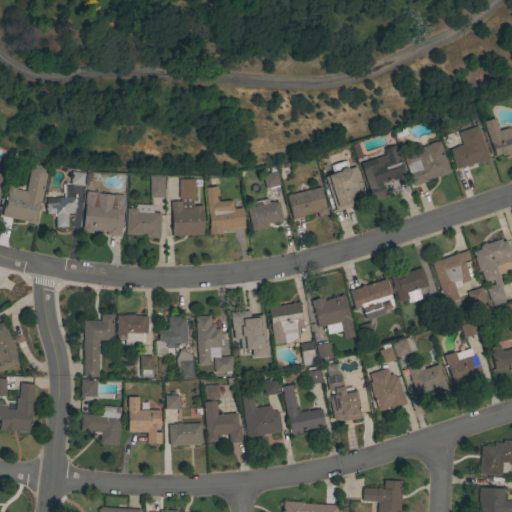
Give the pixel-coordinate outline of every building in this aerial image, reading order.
[(507,128),(511,129),(511,131),(511,151),(501,155),(501,154),(494,156),(490,143),(482,122),(494,118),(498,130),(507,128)] [(488,160),(477,164),(476,162),(455,169),(449,150),(455,147),(462,144),(458,132),(477,126),(488,160)] [(450,173),(427,180),(427,181),(412,186),(403,158),(422,151),(421,147),(439,141),(450,173)] [(384,155),(382,148),(394,144),(405,176),(392,180),(391,178),(381,182),(386,197),(372,201),(359,163),(384,155)] [(31,163),(47,167),(40,202),(39,202),(35,220),(36,220),(35,224),(25,222),(26,221),(1,216),(4,201),(5,201),(6,195),(5,195),(9,179),(17,181),(15,189),(25,191),(31,163)] [(324,176),(340,171),(341,168),(344,167),(347,169),(351,167),(351,168),(355,167),(365,194),(352,198),(354,202),(351,203),(352,206),(336,211),(324,176)] [(74,194),(75,194),(75,197),(75,208),(73,208),(73,213),(67,213),(67,227),(55,227),(55,213),(46,214),(45,198),(64,197),(64,184),(70,184),(71,171),(84,173),(91,174),(90,184),(83,183),(83,185),(71,184),(74,194)] [(264,188),(261,175),(276,171),(279,185),(264,188)] [(149,175),(163,175),(163,197),(149,197),(149,175)] [(192,206),(202,205),(203,235),(171,236),(170,201),(180,201),(180,198),(178,198),(178,179),(193,179),(193,198),(192,198),(192,206)] [(231,200),(232,209),(242,208),(243,227),(233,228),(233,230),(221,231),(221,233),(208,234),(208,228),(209,228),(208,214),(207,214),(205,187),(216,187),(216,189),(217,191),(218,196),(217,197),(217,201),(231,200)] [(319,187),(325,208),(326,208),(327,214),(317,217),(316,212),(303,215),(303,217),(292,220),(286,196),(319,187)] [(86,191),(98,192),(96,203),(111,205),(112,194),(123,196),(122,207),(123,208),(120,236),(106,235),(106,231),(92,230),(92,233),(81,232),(86,191)] [(254,206),(253,201),(267,198),(268,202),(273,201),(273,202),(278,201),(282,220),(267,223),(268,227),(250,231),(246,208),(254,206)] [(159,238),(144,238),(144,235),(125,234),(126,208),(135,208),(135,204),(152,205),(152,212),(160,213),(159,238)] [(494,263),(502,286),(500,286),(504,296),(502,297),(504,302),(492,306),(491,301),(489,301),(485,287),(494,284),(492,280),(484,283),(480,270),(478,271),(472,252),(480,249),(479,246),(482,245),(481,244),(485,243),(485,244),(500,239),(501,242),(506,240),(510,253),(509,254),(510,258),(494,263)] [(469,259),(463,261),(469,280),(460,283),(461,286),(454,289),(458,299),(444,303),(430,262),(466,250),(469,259)] [(389,277),(407,271),(407,272),(421,267),(427,286),(417,289),(420,298),(408,303),(407,299),(397,302),(389,277)] [(385,279),(393,305),(390,306),(390,308),(383,310),(383,313),(365,319),(361,307),(354,309),(348,291),(385,279)] [(480,287),(485,302),(471,307),(466,292),(480,287)] [(327,333),(325,325),(317,327),(312,307),(311,307),(310,301),(323,297),(324,301),(326,300),(326,299),(334,297),(334,296),(343,294),(347,312),(348,312),(350,322),(353,336),(342,339),(340,330),(327,333)] [(437,296),(441,309),(425,315),(420,302),(437,296)] [(290,342),(284,343),(273,345),(269,325),(270,325),(267,308),(298,303),(301,318),(303,328),(296,329),(297,331),(296,331),(296,336),(290,342)] [(258,310),(259,313),(260,313),(262,338),(252,338),(252,335),(241,336),(242,341),(231,342),(228,313),(258,310)] [(83,320),(100,320),(100,314),(112,314),(112,340),(98,340),(98,377),(82,377),(83,320)] [(116,315),(134,315),(134,316),(147,316),(147,333),(144,333),(143,342),(141,342),(141,345),(124,345),(124,339),(116,339),(116,315)] [(194,316),(209,315),(210,324),(213,324),(214,330),(219,329),(220,347),(218,347),(219,357),(231,356),(232,371),(213,372),(213,357),(208,357),(209,365),(197,365),(194,316)] [(186,343),(172,343),(173,355),(155,356),(154,340),(157,340),(157,330),(166,330),(166,328),(168,327),(167,317),(178,316),(178,318),(184,318),(186,343)] [(459,326),(461,325),(459,319),(466,317),(468,323),(472,321),(476,333),(463,338),(459,326)] [(19,363),(0,371),(0,322),(3,321),(19,363)] [(373,335),(361,339),(358,326),(369,323),(373,335)] [(407,337),(416,350),(410,353),(409,352),(395,357),(390,343),(405,338),(405,339),(407,337)] [(315,363),(302,365),(299,344),(311,342),(315,363)] [(331,355),(317,358),(315,345),(329,342),(331,355)] [(382,363),(378,351),(382,349),(381,345),(388,343),(389,347),(390,347),(394,359),(382,363)] [(511,348),(511,369),(510,370),(509,367),(494,370),(491,354),(489,355),(488,348),(499,346),(501,351),(511,348)] [(192,378),(179,379),(175,359),(179,349),(190,355),(192,378)] [(270,352),(273,366),(259,369),(259,368),(256,368),(254,356),(257,355),(257,354),(270,352)] [(474,354),(481,377),(453,386),(446,364),(445,365),(443,357),(454,354),(455,360),(474,354)] [(152,370),(149,370),(149,373),(141,373),(141,370),(139,370),(139,356),(151,356),(152,370)] [(328,396),(331,396),(330,391),(327,392),(325,377),(327,377),(324,365),(322,366),(321,363),(326,362),(327,365),(336,363),(339,374),(340,374),(343,389),(352,387),(352,390),(355,389),(361,417),(341,421),(341,419),(332,421),(328,396)] [(406,368),(416,364),(418,371),(438,364),(447,391),(444,391),(444,390),(436,393),(435,388),(415,395),(406,368)] [(320,382),(308,385),(305,372),(307,371),(307,368),(315,366),(316,370),(318,369),(320,382)] [(368,374),(386,368),(388,375),(393,373),(394,377),(397,376),(406,403),(390,409),(389,407),(383,409),(384,410),(380,411),(379,410),(377,411),(367,382),(370,381),(368,374)] [(80,379),(96,380),(95,397),(79,396),(80,379)] [(264,395),(262,382),(275,380),(277,393),(264,395)] [(29,432),(0,429),(0,406),(5,407),(5,408),(14,409),(15,397),(18,398),(19,383),(33,384),(29,432)] [(203,386),(218,384),(219,398),(214,398),(214,400),(209,401),(209,399),(204,399),(203,386)] [(295,407),(294,407),(295,412),(307,410),(307,411),(320,409),(323,426),(302,430),(303,433),(290,435),(287,418),(286,418),(280,386),(291,384),(295,407)] [(240,394),(251,392),(253,404),(254,404),(255,408),(263,406),(264,410),(272,409),(273,412),(277,411),(280,431),(262,434),(263,438),(247,441),(240,394)] [(178,409),(164,409),(164,395),(178,395),(178,409)] [(127,432),(127,411),(126,411),(126,397),(138,397),(138,410),(140,410),(140,404),(147,404),(147,410),(159,410),(159,428),(154,428),(154,432),(160,432),(160,444),(146,444),(146,432),(127,432)] [(202,402),(215,401),(216,414),(236,413),(237,426),(240,426),(241,442),(228,443),(227,433),(215,434),(216,441),(206,442),(202,402)] [(79,431),(81,414),(99,415),(100,406),(119,408),(119,418),(117,445),(99,443),(100,433),(79,431)] [(168,445),(167,425),(174,424),(174,423),(181,423),(181,424),(200,423),(201,444),(168,445)] [(511,463),(501,462),(500,475),(478,474),(480,446),(493,446),(493,443),(502,443),(502,440),(511,440),(511,463)] [(399,511),(395,511),(376,511),(376,502),(375,502),(375,501),(361,501),(362,488),(376,488),(380,488),(380,489),(382,489),(383,480),(401,481),(399,511)] [(511,500),(511,511),(500,511),(478,511),(478,504),(477,504),(478,488),(503,489),(502,500),(511,500)] [(281,511),(282,501),(302,502),(302,503),(336,505),(335,511),(281,511)]
